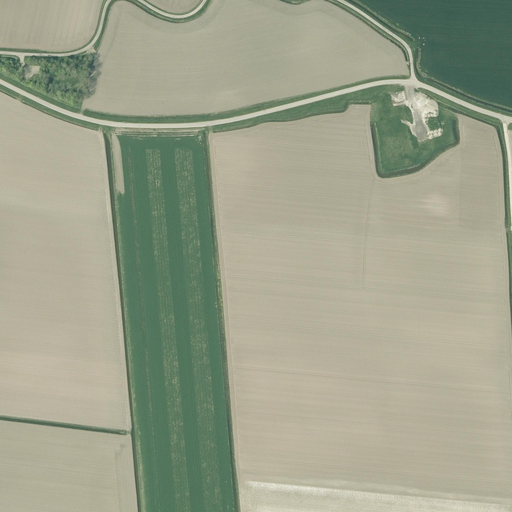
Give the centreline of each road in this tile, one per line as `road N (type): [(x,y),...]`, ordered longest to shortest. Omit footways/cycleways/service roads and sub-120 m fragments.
road 1 (unclassified): [(0,81),(68,113),(139,125),(228,120),(412,82)]
road 2 (unclassified): [(109,0),(98,33),(80,51),(0,53)]
